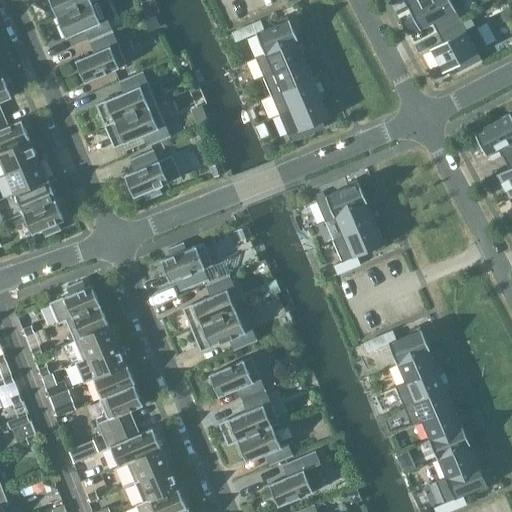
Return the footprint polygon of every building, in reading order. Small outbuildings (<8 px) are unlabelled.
[(92,2),(92,3),(98,0),(49,0),(57,17),(92,2)] [(85,30),(90,42),(113,32),(99,0),(98,0),(92,3),(92,2),(57,17),(66,38),(85,30)] [(438,33),(461,21),(456,11),(465,6),(462,0),(423,0),(409,8),(421,30),(433,24),(438,33)] [(266,54),(298,40),(288,16),(278,20),(279,24),(265,30),(258,33),(257,33),(266,54)] [(254,24),(258,33),(265,30),(261,21),(254,24)] [(461,21),(438,33),(443,43),(430,49),(443,73),(453,67),(456,73),(482,60),(479,54),(488,49),(476,26),(466,31),(461,21)] [(250,36),(257,33),(258,33),(254,24),(247,27),(250,36)] [(240,30),(243,39),(250,36),(247,27),(240,30)] [(232,33),(236,42),(243,39),(240,30),(232,33)] [(113,32),(90,42),(95,53),(76,61),(85,83),(127,65),(113,32)] [(266,54),(273,72),(274,73),(306,59),(298,40),(266,54)] [(154,46),(135,53),(141,67),(159,59),(154,46)] [(274,73),(273,72),(264,76),(272,96),(314,78),(314,77),(306,59),(274,73)] [(157,104),(148,83),(143,72),(120,82),(124,93),(96,105),(105,127),(157,104)] [(314,77),(314,78),(272,96),(280,115),(322,97),(323,98),(327,96),(318,75),(314,77)] [(0,78),(0,116),(4,114),(0,104),(0,102),(12,98),(4,77),(0,78)] [(322,97),(280,115),(292,142),(326,128),(323,121),(331,118),(323,98),(322,97)] [(105,127),(115,148),(143,136),(148,147),(171,137),(157,104),(105,127)] [(511,154),(511,112),(485,127),(483,123),(473,129),(487,156),(499,149),(504,159),(511,154)] [(4,114),(0,116),(0,153),(31,141),(22,120),(9,126),(4,114)] [(0,153),(0,158),(7,174),(39,161),(31,141),(0,153)] [(274,142),(264,146),(268,156),(278,152),(274,142)] [(125,176),(134,198),(144,194),(147,201),(163,194),(159,187),(182,177),(173,155),(159,161),(154,150),(130,160),(135,171),(125,176)] [(508,197),(511,195),(511,154),(504,159),(509,168),(497,175),(508,197)] [(48,180),(47,180),(39,161),(7,174),(15,194),(48,180)] [(210,166),(214,177),(215,178),(225,173),(221,162),(210,166)] [(48,180),(15,194),(24,214),(56,200),(56,201),(57,200),(49,179),(47,180),(48,180)] [(335,218),(335,217),(368,203),(357,179),(347,183),(349,187),(316,200),(326,222),(335,218)] [(65,221),(56,201),(56,200),(24,214),(32,234),(43,230),(46,237),(62,231),(58,223),(65,221)] [(343,236),(343,237),(376,223),(368,203),(335,217),(335,218),(343,236)] [(343,237),(343,236),(333,240),(343,262),(350,259),(357,256),(375,249),(376,252),(386,248),(376,223),(343,237)] [(248,226),(237,230),(241,242),(253,237),(248,226)] [(171,256),(161,260),(170,283),(176,280),(181,292),(209,280),(204,269),(213,265),(204,243),(187,250),(184,243),(168,249),(171,256)] [(361,265),(357,256),(350,259),(354,268),(361,265)] [(343,262),(347,271),(354,268),(350,259),(343,262)] [(347,271),(343,262),(334,266),(338,275),(347,271)] [(192,330),(237,311),(228,291),(235,288),(230,275),(206,285),(211,296),(183,308),(192,330)] [(50,303),(59,324),(66,321),(66,320),(101,306),(92,285),(86,288),(83,280),(67,287),(70,295),(50,303)] [(276,281),(269,284),(273,295),(281,292),(276,281)] [(66,320),(66,321),(74,340),(109,325),(101,306),(66,320)] [(237,311),(192,330),(201,352),(229,340),(234,351),(258,341),(253,328),(245,332),(237,311)] [(118,345),(109,325),(74,340),(83,360),(118,345)] [(24,330),(27,336),(35,333),(32,326),(24,330)] [(389,343),(398,364),(430,351),(420,326),(410,330),(411,334),(397,340),(389,343)] [(389,343),(397,340),(393,331),(386,334),(389,343)] [(382,346),(389,343),(386,334),(379,337),(382,346)] [(379,337),(371,340),(375,349),(382,346),(379,337)] [(371,340),(364,343),(368,352),(375,349),(371,340)] [(52,356),(70,352),(67,342),(49,346),(52,356)] [(83,360),(75,363),(84,384),(94,380),(94,379),(128,365),(127,364),(126,364),(118,345),(83,360)] [(32,350),(35,357),(43,353),(40,347),(32,350)] [(438,369),(438,368),(430,351),(398,364),(405,382),(406,383),(438,369)] [(242,400),(266,390),(252,357),(209,375),(219,397),(238,389),(242,400)] [(136,385),(128,365),(94,379),(94,380),(102,398),(102,399),(136,385)] [(376,379),(392,376),(389,366),(373,369),(376,379)] [(396,386),(404,406),(446,388),(447,389),(451,387),(442,366),(438,368),(438,369),(406,383),(405,382),(396,386)] [(40,370),(42,377),(51,374),(48,367),(40,370)] [(12,375),(4,378),(6,385),(14,382),(12,375)] [(102,399),(102,398),(100,399),(108,419),(98,424),(103,436),(135,422),(131,411),(144,406),(135,386),(136,385),(102,399)] [(47,390),(50,397),(58,394),(56,387),(47,390)] [(422,422),(422,421),(454,407),(447,389),(446,388),(404,406),(412,426),(422,422)] [(238,441),(273,427),(280,424),(266,390),(242,400),(247,412),(219,424),(228,446),(238,442),(238,441)] [(20,395),(11,398),(14,405),(22,402),(20,395)] [(66,413),(64,407),(55,410),(58,417),(66,413)] [(422,421),(422,422),(430,439),(462,426),(454,407),(422,421)] [(27,415),(19,418),(8,422),(11,429),(14,428),(22,425),(30,422),(27,415)] [(22,425),(14,428),(19,442),(27,438),(35,435),(37,435),(32,421),(30,422),(22,425)] [(135,422),(103,436),(108,448),(111,447),(120,467),(127,464),(127,463),(162,448),(153,428),(140,433),(135,422)] [(430,439),(438,459),(471,445),(462,426),(430,439)] [(273,427),(238,441),(238,442),(247,463),(265,455),(270,466),(294,456),(288,443),(281,447),(273,427)] [(35,435),(27,438),(29,445),(38,442),(35,435)] [(94,440),(69,450),(75,463),(99,453),(94,440)] [(446,478),(479,464),(471,445),(438,459),(446,477),(446,478)] [(127,463),(127,464),(136,484),(142,481),(142,480),(170,468),(162,448),(127,463)] [(269,484),(278,507),(327,486),(318,465),(321,464),(316,451),(283,465),(288,476),(269,484)] [(446,478),(446,477),(436,481),(445,503),(449,502),(456,499),(463,496),(478,489),(479,493),(489,489),(479,464),(446,478)] [(142,480),(142,481),(136,484),(143,502),(150,500),(179,488),(170,468),(142,480)] [(179,488),(150,500),(143,502),(136,505),(138,511),(177,511),(187,508),(187,507),(179,488)] [(0,511),(4,511),(3,507),(9,504),(4,492),(0,493),(0,511)] [(88,495),(91,502),(99,498),(96,492),(88,495)] [(460,507),(467,504),(463,496),(456,499),(460,507)] [(453,511),(460,507),(456,499),(449,502),(453,511)] [(442,505),(444,511),(449,511),(453,511),(449,502),(445,503),(442,505)]
